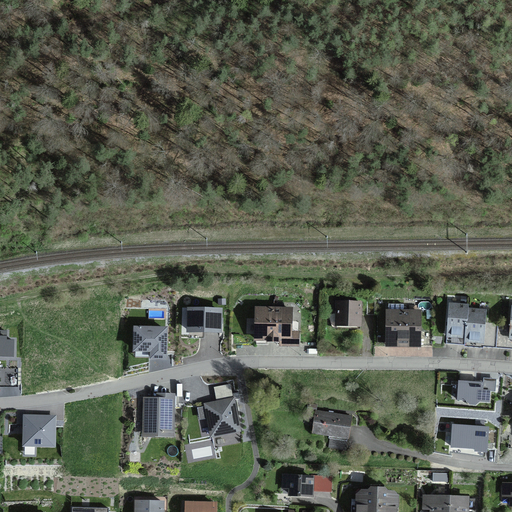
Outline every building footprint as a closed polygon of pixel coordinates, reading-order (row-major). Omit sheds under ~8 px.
[(336,323),(360,324),(361,303),(337,302),(336,323)] [(389,304),(388,341),(403,341),(403,338),(404,312),(404,304),(389,304)] [(468,306),(449,305),(446,342),(459,343),(460,338),(465,339),(468,306)] [(266,339),(268,342),(273,342),(273,339),(274,309),(257,309),(256,339),(266,339)] [(290,340),(291,310),(274,309),(273,339),(273,342),(278,342),(280,340),(290,340)] [(220,311),(189,310),(189,331),(219,331),(220,311)] [(486,312),(467,310),(465,339),(471,339),(470,344),(483,345),(485,322),(486,312)] [(403,341),(419,341),(419,312),(404,312),(403,338),(403,341)] [(485,322),(483,345),(499,347),(500,342),(509,342),(509,335),(510,324),(485,322)] [(149,350),(152,353),(152,358),(165,358),(166,329),(136,329),(135,350),(149,350)] [(0,356),(13,357),(13,341),(6,340),(6,331),(0,331),(0,356)] [(491,382),(459,381),(458,399),(467,399),(471,403),(476,403),(481,400),(490,400),(491,382)] [(230,384),(214,387),(217,403),(206,405),(212,436),(239,430),(230,384)] [(160,406),(160,401),(145,401),(144,427),(153,427),(153,434),(172,434),(172,407),(160,406)] [(347,438),(348,438),(351,417),(316,411),(313,433),(332,436),(330,447),(346,449),(347,438)] [(54,417),(24,417),(24,447),(54,448),(54,417)] [(488,430),(453,427),(452,449),(476,450),(476,453),(486,454),(488,430)] [(291,494),(311,495),(312,478),(284,476),(283,488),(290,488),(290,494),(275,493),(275,501),(290,502),(291,494)] [(396,511),(397,496),(394,493),(387,493),(384,489),(371,489),(368,492),(361,491),(358,495),(357,511),(396,511)] [(431,511),(449,511),(450,498),(432,497),(431,511)] [(466,511),(467,509),(474,509),(475,499),(450,498),(449,511),(466,511)] [(162,511),(162,502),(136,501),(136,511),(162,511)] [(214,511),(215,504),(187,503),(186,511),(214,511)]
